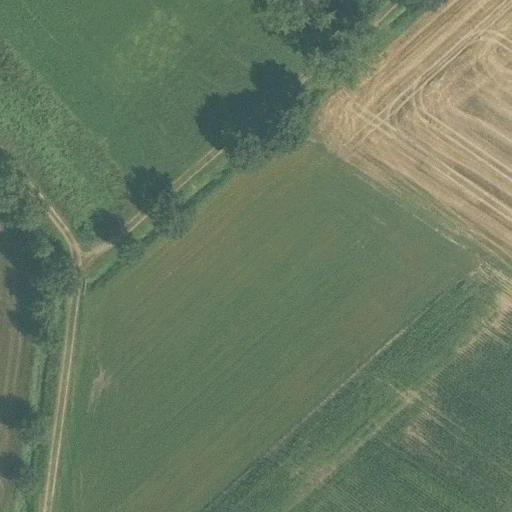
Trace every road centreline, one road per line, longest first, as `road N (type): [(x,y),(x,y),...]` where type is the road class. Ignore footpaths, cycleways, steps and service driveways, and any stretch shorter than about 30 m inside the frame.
road 1 (track): [(0,163),(96,266),(406,0)]
road 2 (track): [(88,260),(48,511)]
